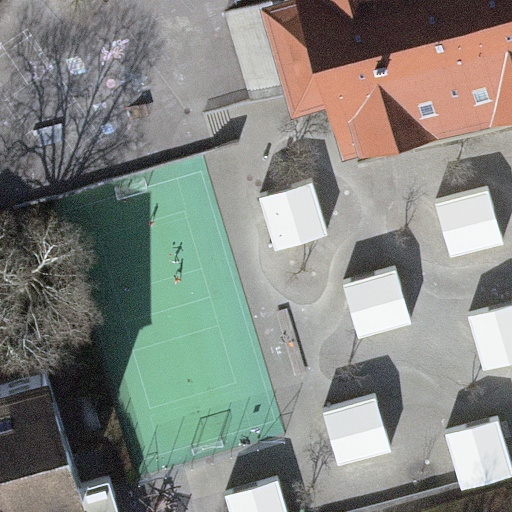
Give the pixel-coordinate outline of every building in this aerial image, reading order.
[(511,0),(274,0),(300,85),(331,76),(347,129),(511,80),(511,0)] [(511,116),(243,196),(336,511),(362,511),(511,467),(511,116)] [(0,511),(78,511),(91,508),(83,483),(46,367),(0,381),(0,511)] [(91,508),(78,511),(120,511),(110,477),(83,483),(91,508)] [(291,511),(288,480),(238,485),(240,511),(291,511)]
